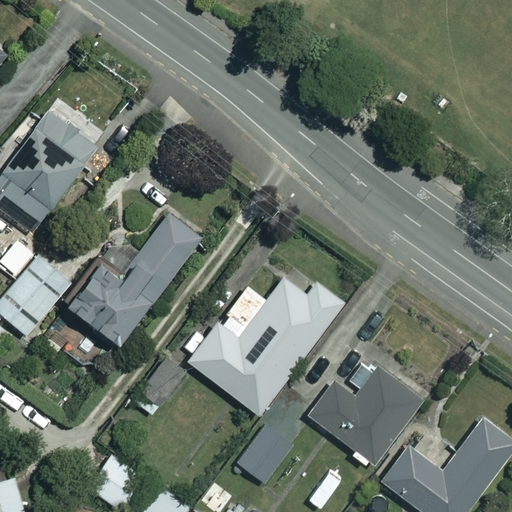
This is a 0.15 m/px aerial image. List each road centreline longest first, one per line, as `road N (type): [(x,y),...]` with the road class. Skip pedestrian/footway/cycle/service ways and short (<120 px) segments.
road 1 (tertiary): [(122,0),(511,290)]
road 2 (residential): [(0,108),(89,0)]
